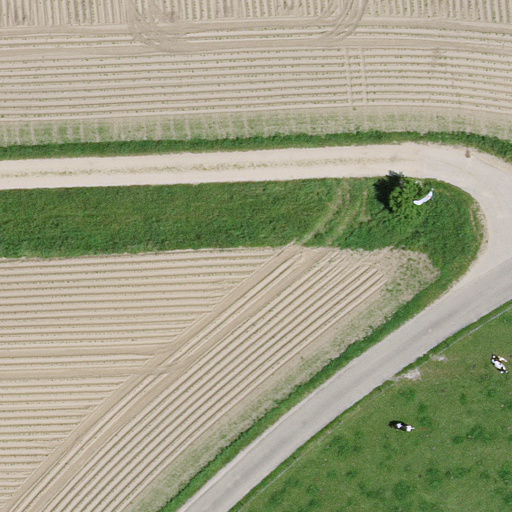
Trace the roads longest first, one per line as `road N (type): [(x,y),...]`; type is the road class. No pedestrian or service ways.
road 1 (track): [(0,186),(444,171),(511,214)]
road 2 (unclassified): [(511,279),(282,428),(199,511)]
